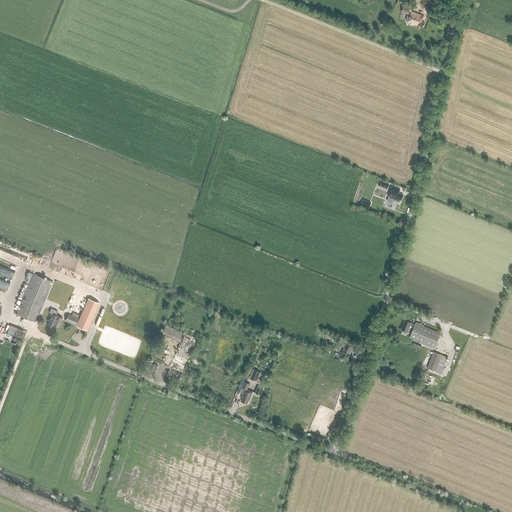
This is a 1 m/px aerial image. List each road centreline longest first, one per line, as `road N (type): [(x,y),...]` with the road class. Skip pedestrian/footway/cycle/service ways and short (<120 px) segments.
road 1 (unclassified): [(17,323),(334,450),(395,269),(461,0)]
road 2 (track): [(266,0),(444,72)]
